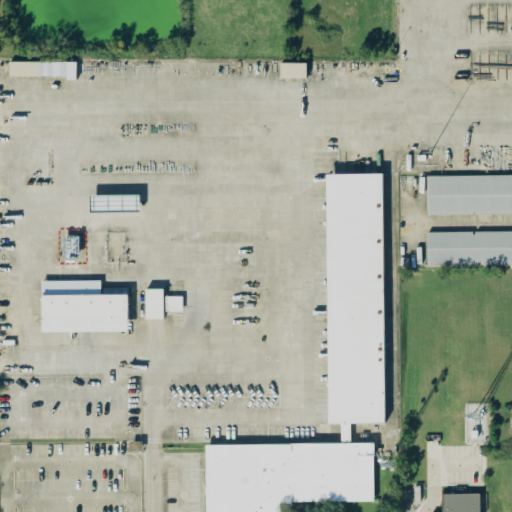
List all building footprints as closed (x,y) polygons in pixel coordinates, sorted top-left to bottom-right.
[(67,61),(10,62),(10,76),(67,76),(67,61)] [(307,78),(307,62),(281,62),(281,78),(307,78)] [(382,176),(386,422),(331,423),(326,177),(382,176)] [(511,176),(511,214),(428,215),(428,177),(511,176)] [(91,196),(140,195),(141,211),(91,213),(91,196)] [(511,231),(511,264),(428,266),(428,233),(511,231)] [(147,320),(146,290),(164,290),(165,319),(147,320)] [(43,297),(129,295),(130,332),(44,333),(43,297)] [(426,511),(427,510),(437,510),(437,489),(475,489),(475,511),(426,511)]
